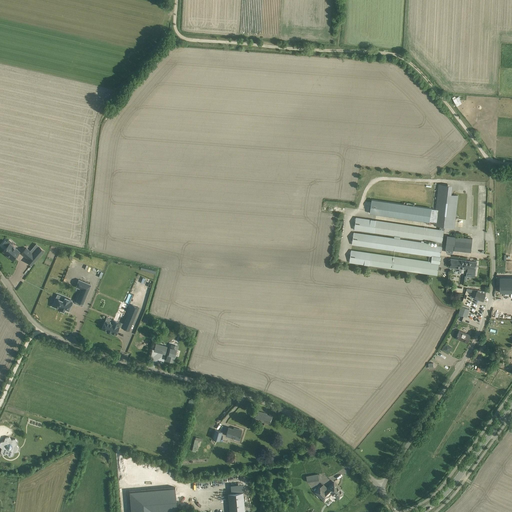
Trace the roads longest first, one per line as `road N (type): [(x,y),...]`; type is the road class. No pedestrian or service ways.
road 1 (unclassified): [(380,487),(321,434),(259,396),(42,330),(0,275)]
road 2 (track): [(488,162),(439,94),(400,57),(174,39),(176,0)]
road 3 (unclassified): [(380,487),(457,379),(493,295),(494,228)]
road 4 (tertiary): [(422,511),(511,405)]
